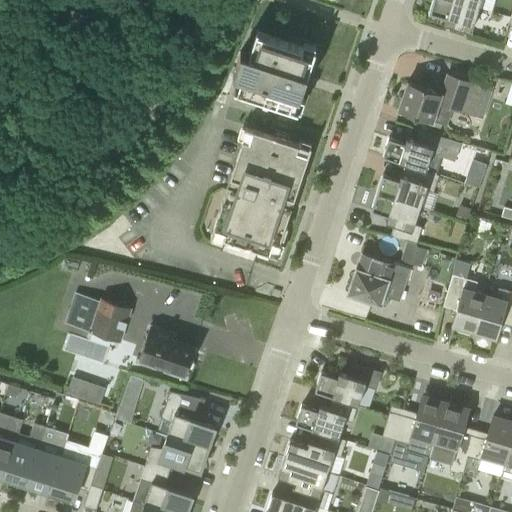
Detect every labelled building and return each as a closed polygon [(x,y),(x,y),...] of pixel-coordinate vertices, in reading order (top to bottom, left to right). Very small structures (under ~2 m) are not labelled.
[(0,227),(11,229),(211,25),(236,0),(235,0),(232,0),(10,227),(0,224),(0,227)] [(472,31),(479,8),(452,0),(433,0),(430,13),(446,18),(445,23),(472,31)] [(241,78),(237,90),(290,108),(294,96),(300,98),(313,56),(301,52),(303,47),(256,31),(249,54),(241,52),(233,75),(241,78)] [(441,93),(408,81),(403,96),(400,97),(398,104),(399,107),(398,110),(432,122),(432,121),(446,126),(452,109),(475,117),(485,86),(448,73),(441,93)] [(279,243),(303,172),(309,154),(297,150),(299,144),(277,137),(273,136),(253,129),(249,141),(243,139),(213,228),(225,232),(223,238),(246,245),(250,246),(249,247),(269,253),(273,241),(279,243)] [(436,173),(442,156),(439,155),(445,137),(419,129),(416,140),(407,137),(405,142),(389,137),(382,156),(405,163),(426,170),(436,173)] [(464,183),(479,188),(487,164),(472,159),(464,183)] [(383,175),(377,192),(421,206),(426,189),(434,192),(439,175),(436,173),(426,170),(405,163),(399,180),(383,175)] [(416,223),(421,206),(377,192),(371,210),(388,215),(387,220),(396,223),(392,235),(418,244),(424,225),(416,223)] [(467,221),(472,208),(460,204),(456,218),(467,221)] [(501,216),(511,218),(511,208),(504,206),(501,216)] [(407,242),(401,260),(423,267),(428,249),(407,242)] [(362,252),(348,293),(386,306),(389,296),(400,300),(410,268),(362,252)] [(453,274),(467,278),(471,263),(456,259),(453,274)] [(444,302),(457,306),(452,323),(451,325),(474,332),(485,294),(475,291),(478,281),(467,278),(453,274),(444,302)] [(497,336),(503,319),(511,321),(511,291),(498,287),(496,297),(485,294),(474,332),(497,339),(498,337),(497,336)] [(102,297),(101,301),(76,292),(65,322),(74,325),(120,341),(131,307),(102,297)] [(191,359),(195,347),(172,340),(173,335),(150,327),(139,359),(186,375),(187,372),(191,370),(193,363),(191,359)] [(358,404),(365,384),(373,386),(378,370),(350,362),(347,374),(339,372),(338,377),(321,372),(315,390),(332,396),(358,404)] [(75,375),(69,392),(102,403),(107,386),(75,375)] [(131,375),(125,391),(139,396),(140,392),(144,379),(131,375)] [(18,397),(20,388),(8,384),(5,393),(18,397)] [(167,435),(207,449),(215,426),(193,419),(195,414),(200,416),(205,399),(170,390),(161,417),(171,422),(167,435)] [(318,410),(302,404),(296,423),(320,431),(339,437),(345,419),(352,421),(358,404),(332,396),(328,407),(320,404),(318,410)] [(429,457),(445,403),(422,397),(416,418),(403,415),(396,440),(409,443),(407,450),(429,457)] [(451,470),(463,474),(474,435),(461,432),(468,410),(445,403),(429,457),(453,463),(451,470)] [(391,405),(382,436),(396,440),(403,415),(390,411),(391,406),(393,406),(393,405),(391,405)] [(11,433),(9,439),(0,436),(0,473),(5,475),(15,441),(23,418),(15,416),(7,431),(11,433)] [(486,439),(474,435),(463,474),(476,477),(478,469),(501,475),(502,470),(511,436),(511,422),(493,417),(486,439)] [(34,440),(32,447),(15,441),(5,475),(28,483),(38,449),(39,449),(46,426),(38,423),(30,438),(34,440)] [(103,454),(110,434),(96,429),(89,449),(103,454)] [(56,447),(54,454),(39,449),(38,449),(28,483),(51,490),(61,456),(69,433),(61,430),(52,446),(56,447)] [(306,445),(290,439),(284,457),(339,475),(345,458),(341,457),(346,440),(339,437),(320,431),(317,442),(308,439),(306,445)] [(144,466),(168,474),(172,462),(200,471),(207,449),(167,435),(162,448),(151,446),(144,466)] [(511,473),(511,436),(502,470),(511,473)] [(61,456),(51,490),(74,497),(75,496),(74,496),(77,488),(89,491),(91,485),(97,467),(61,456)] [(284,457),(278,475),(295,480),(293,486),(301,489),(298,500),(316,506),(328,510),(328,509),(339,475),(284,457)] [(165,485),(168,474),(144,466),(138,485),(134,483),(129,499),(133,500),(169,511),(186,511),(192,495),(165,485)] [(103,488),(91,485),(89,491),(84,507),(96,510),(97,510),(96,510),(103,488)] [(313,511),(316,506),(298,500),(273,491),(267,510),(272,511),(313,511)] [(453,508),(465,511),(470,511),(472,501),(456,497),(453,508)] [(169,511),(133,500),(129,511),(169,511)]
